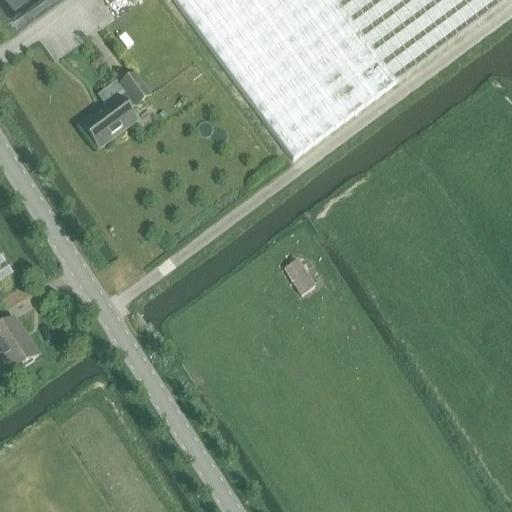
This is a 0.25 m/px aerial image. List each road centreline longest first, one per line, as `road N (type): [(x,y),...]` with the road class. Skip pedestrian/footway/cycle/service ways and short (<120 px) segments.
road 1 (track): [(511,9),(105,308)]
road 2 (unclassified): [(235,511),(0,144)]
